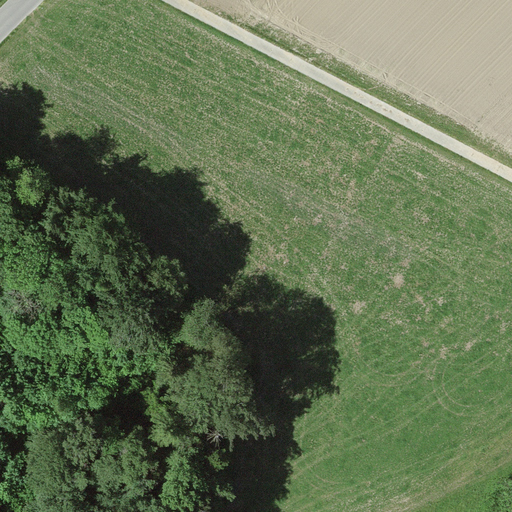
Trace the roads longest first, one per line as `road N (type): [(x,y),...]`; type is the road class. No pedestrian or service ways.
road 1 (track): [(182,0),(511,175)]
road 2 (track): [(0,407),(28,416),(106,414),(157,437),(182,472),(188,511)]
